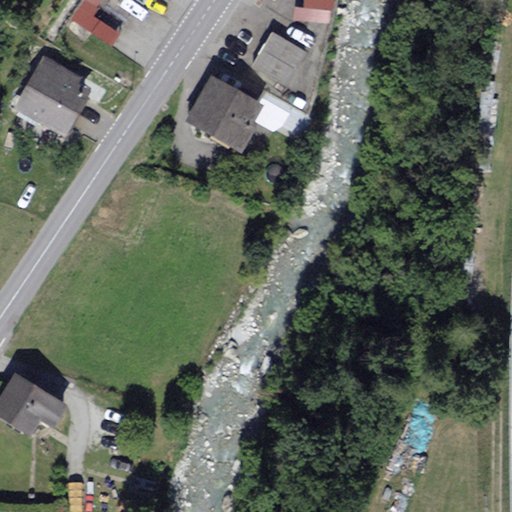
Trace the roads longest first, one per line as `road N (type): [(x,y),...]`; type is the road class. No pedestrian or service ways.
road 1 (secondary): [(215,0),(0,321)]
road 2 (track): [(511,132),(502,203),(496,511)]
